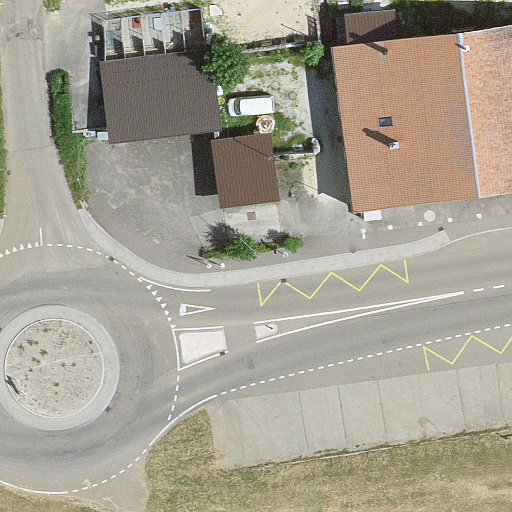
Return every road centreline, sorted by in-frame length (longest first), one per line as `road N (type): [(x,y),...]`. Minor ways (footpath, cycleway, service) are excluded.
road 1 (primary): [(511,283),(144,347)]
road 2 (unclassified): [(52,273),(18,0)]
road 3 (primary): [(0,453),(49,468),(105,450),(141,405),(144,347)]
road 4 (primary): [(144,347),(111,294),(52,273)]
